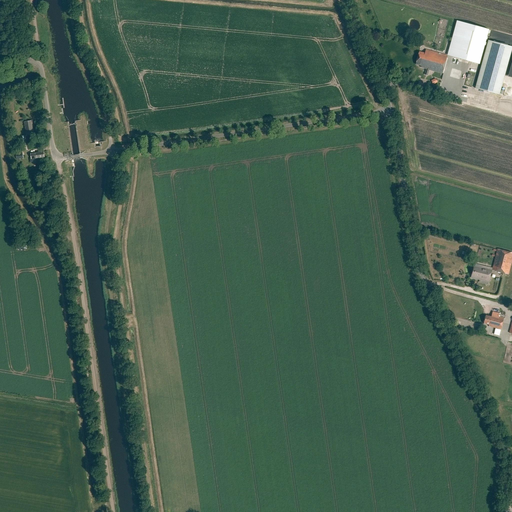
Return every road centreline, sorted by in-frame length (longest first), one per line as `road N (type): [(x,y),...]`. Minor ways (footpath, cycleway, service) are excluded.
road 1 (track): [(143,511),(108,271),(114,152),(69,0)]
road 2 (unclassified): [(0,72),(38,57),(57,158),(389,110)]
road 3 (unclassified): [(503,511),(503,442),(419,269),(389,110)]
road 4 (track): [(57,158),(116,511)]
